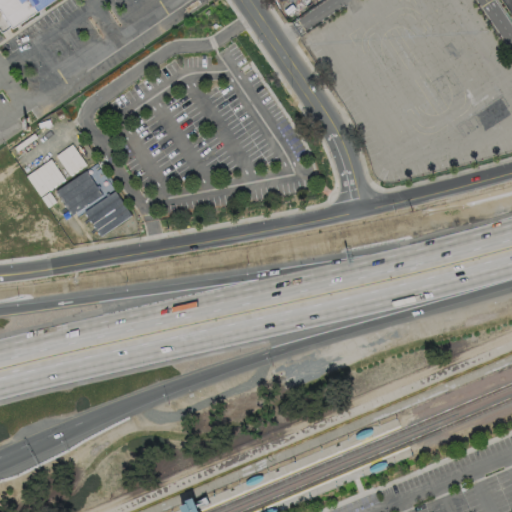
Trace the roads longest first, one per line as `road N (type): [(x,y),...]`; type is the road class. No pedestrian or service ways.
road 1 (motorway): [(0,459),(289,346),(511,283)]
road 2 (motorway): [(0,389),(511,262)]
road 3 (residential): [(511,170),(174,246),(0,273)]
road 4 (motorway): [(402,263),(0,355)]
road 5 (motorway): [(402,263),(347,261),(0,309)]
road 6 (residential): [(245,0),(334,134),(357,209)]
